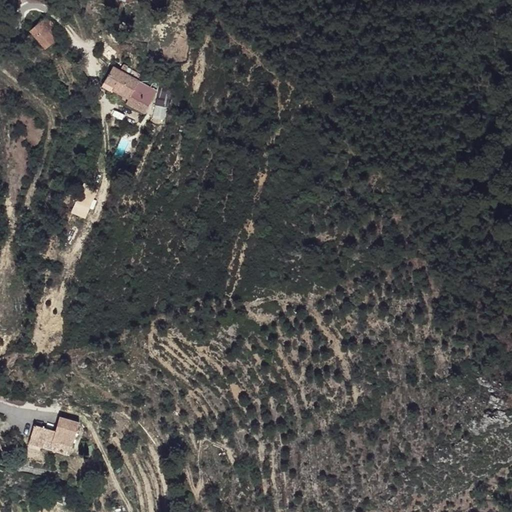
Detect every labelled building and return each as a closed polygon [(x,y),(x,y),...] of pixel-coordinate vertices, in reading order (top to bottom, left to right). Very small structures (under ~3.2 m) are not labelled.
[(44,14),(27,29),(42,47),(53,38),(46,30),(53,25),(44,14)] [(111,74),(97,84),(104,92),(101,95),(118,118),(135,104),(132,99),(116,80),(111,74)] [(122,75),(116,80),(132,99),(136,94),(122,75)] [(43,430),(40,432),(68,451),(77,452),(83,424),(62,419),(59,433),(43,430)] [(40,432),(37,434),(36,442),(50,446),(68,451),(40,432)] [(49,452),(50,446),(36,442),(34,448),(49,452)]
